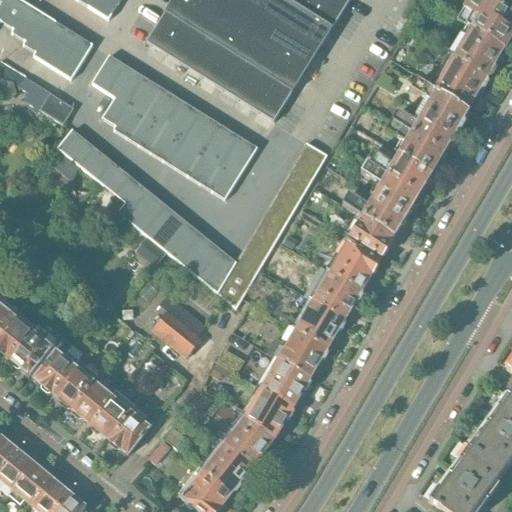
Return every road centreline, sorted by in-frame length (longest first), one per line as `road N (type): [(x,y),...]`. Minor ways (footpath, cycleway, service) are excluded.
road 1 (residential): [(511,120),(281,511)]
road 2 (secondary): [(511,166),(308,511)]
road 3 (secondary): [(356,511),(483,300)]
road 4 (residential): [(381,511),(492,326),(483,300)]
road 5 (residential): [(0,404),(132,511)]
